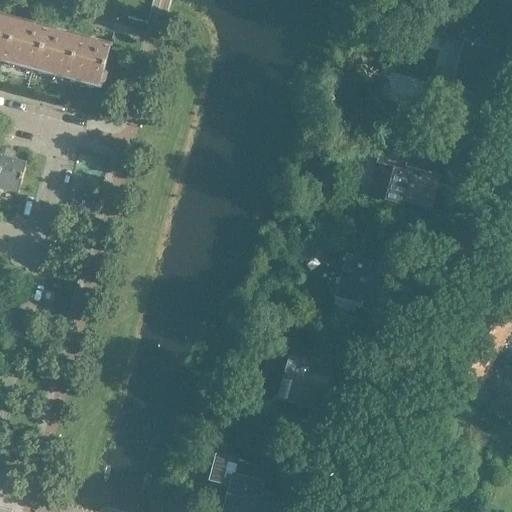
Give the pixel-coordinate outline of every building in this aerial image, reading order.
[(486,98),(498,53),(484,49),(485,46),(484,42),(480,41),(483,29),(453,14),(442,35),(454,41),(460,29),(466,32),(450,89),(486,98)] [(0,64),(35,74),(46,33),(0,20),(0,64)] [(102,75),(109,50),(46,33),(35,74),(98,90),(99,87),(103,86),(105,78),(102,75)] [(0,190),(18,195),(26,165),(7,160),(10,149),(1,147),(0,150),(0,158),(3,159),(0,168),(0,190)] [(429,209),(437,179),(408,172),(412,158),(381,150),(375,171),(406,179),(400,201),(429,209)] [(383,283),(376,281),(380,265),(345,256),(334,299),(376,310),(383,283)] [(505,339),(511,324),(511,315),(487,302),(487,303),(478,299),(469,316),(478,320),(476,324),(505,339)] [(494,359),(505,339),(476,324),(474,328),(465,323),(457,340),(494,359)] [(284,355),(287,344),(266,338),(263,349),(284,355)] [(483,380),(494,359),(457,340),(448,357),(457,361),(455,365),(483,380)] [(323,413),(332,380),(307,373),(310,362),(289,356),(277,400),(323,413)] [(472,401),(483,380),(455,365),(453,369),(444,364),(435,382),(444,386),(472,401)] [(257,494),(259,487),(260,487),(265,470),(215,457),(208,483),(220,485),(231,488),(224,511),(267,511),(275,499),(257,494)]
